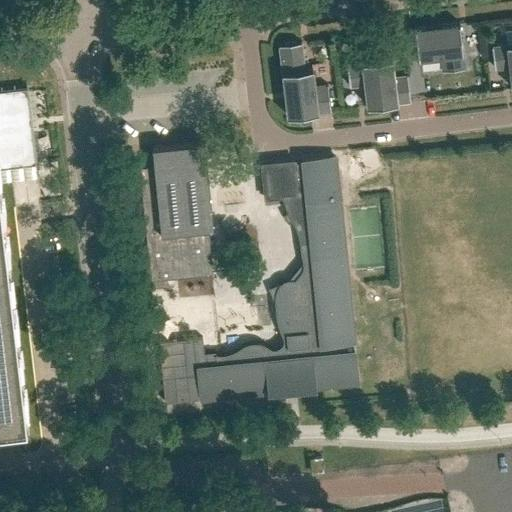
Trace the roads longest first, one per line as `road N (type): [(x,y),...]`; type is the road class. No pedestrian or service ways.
road 1 (unclassified): [(117,511),(117,428),(78,59),(84,28)]
road 2 (residential): [(247,8),(266,133),(290,139),(511,114)]
road 3 (unclassified): [(84,28),(247,8)]
